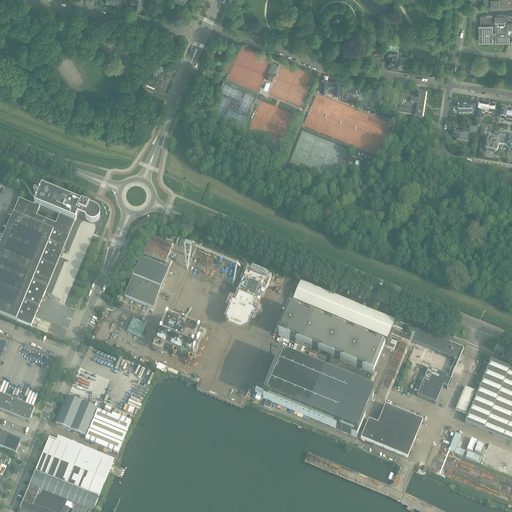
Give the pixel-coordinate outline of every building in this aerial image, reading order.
[(139,10),(141,11),(141,9),(141,5),(143,6),(144,2),(142,1),(142,0),(131,0),(130,4),(131,4),(131,3),(133,4),(134,4),(133,9),(139,10)] [(511,0),(499,0),(491,0),(491,7),(500,7),(502,7),(502,8),(511,7),(511,0)] [(511,14),(492,15),(486,15),(480,16),(481,26),(479,26),(479,28),(479,33),(481,33),(481,35),(479,35),(479,40),(479,42),(493,41),(493,39),(493,35),(496,35),(496,40),(496,41),(510,41),(510,40),(509,35),(511,34),(511,14)] [(341,19),(340,16),(337,15),(334,16),(332,19),(334,23),(337,24),(340,23),(341,19)] [(360,64),(363,64),(364,57),(369,58),(369,56),(383,57),(383,54),(370,53),(370,51),(359,51),(358,57),(359,57),(359,64),(360,64)] [(395,65),(399,65),(399,64),(402,64),(402,57),(399,57),(399,55),(398,54),(389,53),(388,54),(388,56),(387,56),(386,64),(391,64),(395,64),(395,65)] [(163,79),(168,68),(155,62),(152,69),(153,70),(150,76),(149,76),(146,83),(157,88),(161,78),(163,79)] [(265,79),(272,82),(279,65),(272,62),(265,79)] [(217,71),(205,66),(202,73),(214,77),(217,71)] [(320,91),(327,92),(327,90),(333,91),(333,93),(340,94),(341,82),(335,81),(335,82),(328,81),(328,80),(322,80),(320,91)] [(341,100),(347,100),(348,93),(356,94),(357,87),(343,85),(341,100)] [(386,91),(374,90),(372,107),(384,109),(386,91)] [(415,119),(417,119),(417,118),(422,119),(422,117),(426,93),(419,92),(419,93),(418,98),(393,94),(393,95),(389,94),(388,100),(395,101),(393,112),(414,116),(414,118),(415,118),(415,119)] [(459,107),(459,114),(472,113),(472,110),(475,110),(476,102),(471,101),(471,103),(459,103),(459,105),(454,105),(454,107),(459,107)] [(475,118),(481,119),(482,113),(484,114),(485,110),(489,110),(494,111),(495,105),(480,103),(479,110),(477,110),(475,118)] [(506,119),(511,120),(511,109),(511,110),(502,109),(502,110),(499,109),(498,114),(501,115),(501,117),(506,118),(506,119)] [(479,128),(473,127),(472,132),(464,131),(463,134),(461,134),(461,133),(461,132),(460,132),(460,133),(454,132),(454,133),(453,138),(457,138),(457,140),(469,142),(470,134),(481,136),(482,129),(479,128)] [(391,131),(386,143),(391,145),(396,133),(391,131)] [(511,136),(510,137),(511,135),(496,132),(495,138),(488,137),(487,141),(486,142),(486,144),(486,145),(486,149),(497,151),(498,145),(508,147),(508,148),(509,149),(509,150),(511,150),(511,136)] [(359,158),(357,171),(360,171),(360,170),(366,171),(367,170),(369,170),(370,163),(374,164),(376,159),(359,152),(356,157),(359,158)] [(0,245),(0,314),(31,327),(75,221),(77,216),(85,220),(86,221),(87,222),(88,223),(89,223),(91,224),(92,224),(93,224),(95,223),(96,223),(97,222),(98,221),(99,220),(100,219),(100,218),(100,216),(100,215),(100,214),(99,212),(99,211),(98,210),(97,209),(95,209),(42,187),(34,204),(35,205),(34,205),(19,199),(0,245)] [(147,245),(170,254),(173,245),(150,236),(147,245)] [(179,245),(192,250),(194,244),(181,240),(179,245)] [(170,254),(147,245),(143,254),(166,263),(170,254)] [(125,297),(154,310),(169,271),(141,259),(125,297)] [(328,364),(370,381),(373,375),(384,347),(393,351),(396,344),(387,340),(392,329),(408,335),(411,328),(300,282),(278,336),(331,358),(328,364)] [(141,338),(148,324),(134,318),(127,332),(141,338)] [(463,350),(415,330),(410,342),(457,361),(458,361),(459,361),(462,354),(463,350)] [(237,364),(243,366),(247,354),(242,352),(237,364)] [(280,358),(263,399),(266,400),(264,406),(270,409),(272,403),(356,438),(374,396),(280,358)] [(465,423),(511,442),(511,369),(491,361),(489,365),(484,363),(472,390),(473,391),(465,387),(455,410),(468,415),(465,423)] [(412,362),(404,381),(415,386),(423,366),(412,362)] [(446,379),(447,376),(428,368),(420,387),(421,387),(417,397),(426,400),(426,401),(435,404),(443,386),(449,389),(452,381),(449,380),(446,379)] [(0,410),(29,423),(35,409),(0,394),(0,410)] [(67,396),(56,424),(85,436),(95,413),(80,407),(82,402),(67,396)] [(132,397),(130,402),(139,406),(141,400),(132,397)] [(360,439),(407,459),(423,421),(385,405),(378,424),(368,420),(360,439)] [(85,440),(118,453),(130,423),(98,410),(85,440)] [(0,447),(16,454),(22,440),(0,431),(0,447)] [(112,465),(56,442),(49,439),(36,472),(99,498),(112,465)] [(471,439),(468,447),(474,449),(477,441),(471,439)] [(479,442),(474,453),(480,455),(484,444),(479,442)] [(455,453),(461,456),(463,450),(457,448),(455,453)] [(480,463),(482,458),(468,452),(466,458),(480,463)] [(492,452),(487,463),(497,467),(501,456),(492,452)] [(511,460),(503,457),(499,468),(509,472),(511,465),(511,460)] [(24,511),(93,511),(99,499),(35,473),(20,510),(24,511)]
